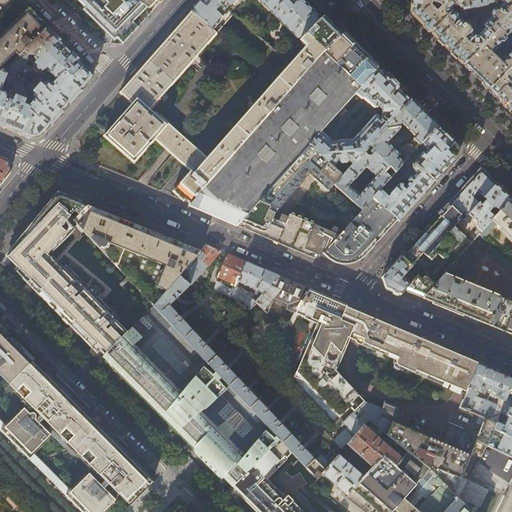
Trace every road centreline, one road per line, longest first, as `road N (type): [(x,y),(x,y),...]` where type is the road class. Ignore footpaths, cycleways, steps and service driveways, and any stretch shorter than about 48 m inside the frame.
road 1 (residential): [(227,241),(209,289),(211,315),(338,450)]
road 2 (residential): [(177,472),(0,294)]
road 3 (residential): [(352,294),(494,135)]
road 4 (residential): [(49,161),(227,241)]
road 5 (secondary): [(494,135),(357,0)]
road 6 (residential): [(352,294),(511,360)]
road 7 (residential): [(227,241),(352,294)]
